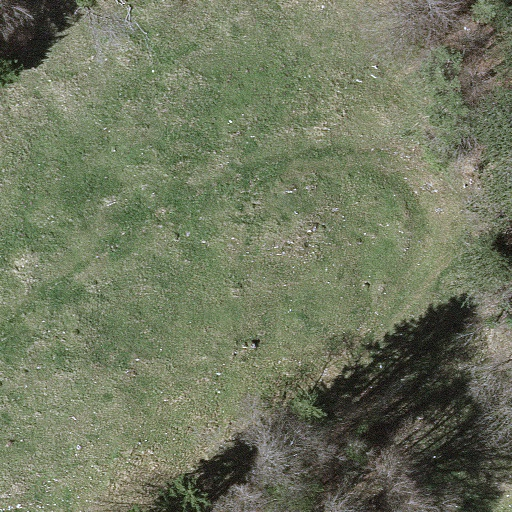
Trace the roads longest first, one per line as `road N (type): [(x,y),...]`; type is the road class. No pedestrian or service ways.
road 1 (track): [(483,198),(391,137),(217,161),(0,315)]
road 2 (track): [(511,173),(483,198),(384,344),(188,511)]
